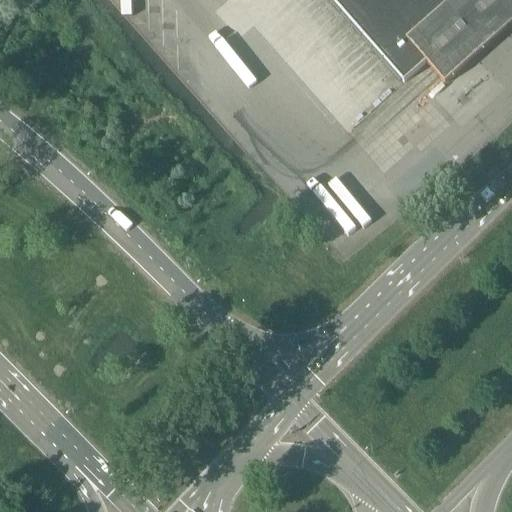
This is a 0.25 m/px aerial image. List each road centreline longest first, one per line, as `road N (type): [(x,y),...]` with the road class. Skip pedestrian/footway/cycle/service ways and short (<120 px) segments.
road 1 (primary): [(225,342),(102,214),(0,126)]
road 2 (secondary): [(511,188),(361,327)]
road 3 (primary): [(361,327),(297,346),(225,342)]
road 4 (secondary): [(355,468),(231,458)]
